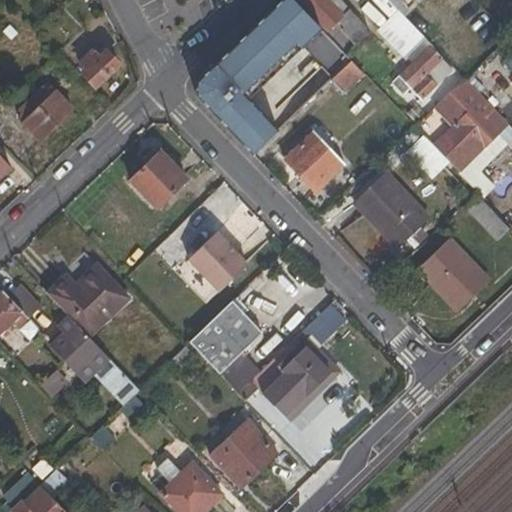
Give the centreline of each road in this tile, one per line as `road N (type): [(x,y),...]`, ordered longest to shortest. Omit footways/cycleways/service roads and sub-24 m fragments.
road 1 (residential): [(166,81),(183,109),(435,375)]
road 2 (residential): [(0,241),(166,81)]
road 3 (residential): [(435,375),(293,511)]
